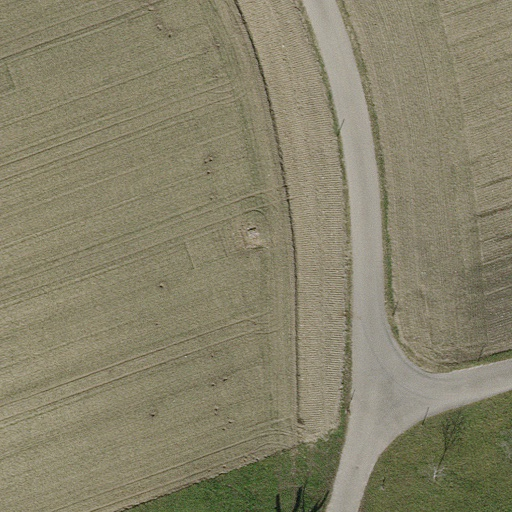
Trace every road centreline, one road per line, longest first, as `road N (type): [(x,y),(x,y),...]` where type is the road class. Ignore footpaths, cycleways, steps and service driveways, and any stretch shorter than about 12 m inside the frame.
road 1 (track): [(353,511),(378,436),(376,160),(326,0)]
road 2 (track): [(378,436),(511,390)]
